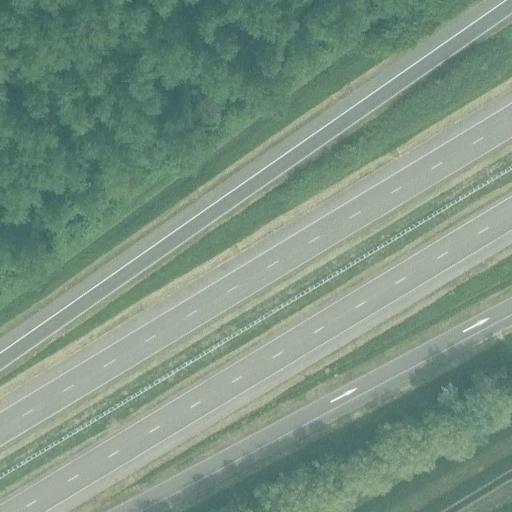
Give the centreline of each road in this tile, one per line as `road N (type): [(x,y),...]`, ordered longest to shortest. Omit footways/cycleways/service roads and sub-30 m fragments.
road 1 (trunk): [(511,4),(0,363)]
road 2 (trunk): [(511,123),(0,430)]
road 3 (trunk): [(24,511),(511,217)]
road 4 (trunk): [(121,511),(511,304)]
